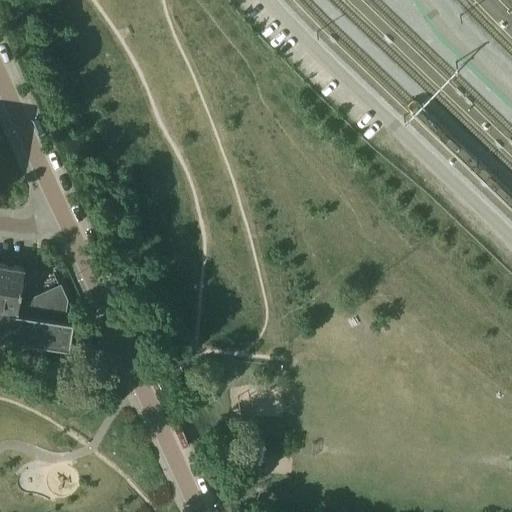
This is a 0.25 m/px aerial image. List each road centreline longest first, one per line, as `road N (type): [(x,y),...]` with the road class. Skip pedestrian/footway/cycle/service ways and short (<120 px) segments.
road 1 (residential): [(199,511),(67,225)]
road 2 (residential): [(67,225),(0,78)]
